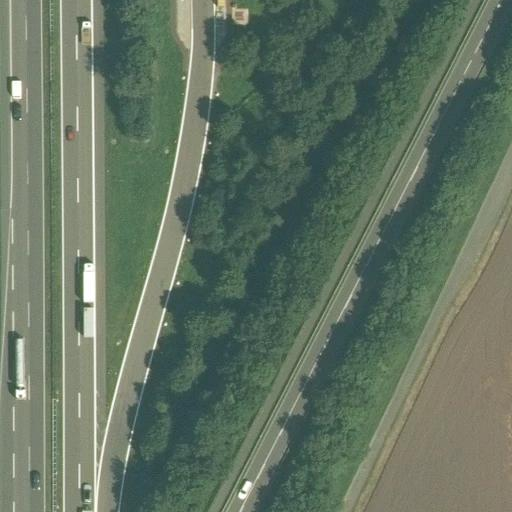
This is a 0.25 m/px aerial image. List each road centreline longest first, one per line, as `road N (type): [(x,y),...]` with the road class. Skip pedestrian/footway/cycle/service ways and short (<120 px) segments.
road 1 (tertiary): [(242,511),(503,0)]
road 2 (motorway): [(19,0),(22,511)]
road 3 (motorway): [(87,511),(86,0)]
